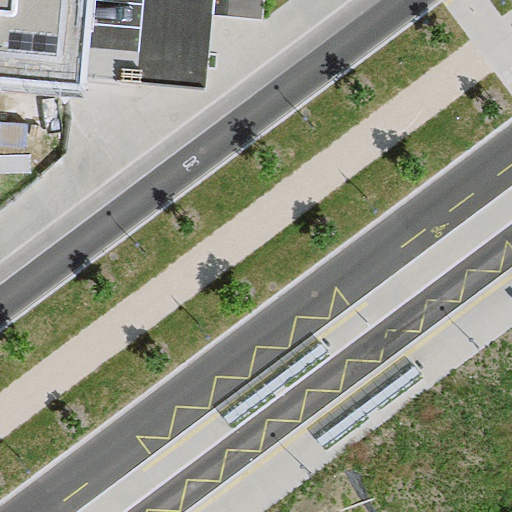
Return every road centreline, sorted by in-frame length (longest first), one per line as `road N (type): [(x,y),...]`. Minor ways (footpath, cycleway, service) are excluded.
road 1 (residential): [(20,511),(259,326),(511,146)]
road 2 (residential): [(401,0),(0,301)]
